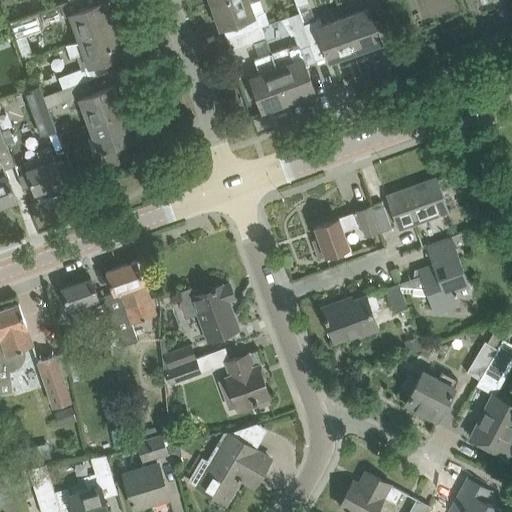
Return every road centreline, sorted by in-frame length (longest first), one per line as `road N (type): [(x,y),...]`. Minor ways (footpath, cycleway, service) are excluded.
road 1 (tertiary): [(233,187),(473,98)]
road 2 (tertiary): [(0,274),(233,187)]
road 3 (residential): [(233,187),(167,0)]
road 4 (unclassified): [(317,420),(358,425),(441,467)]
road 5 (unclassified): [(317,420),(273,299)]
